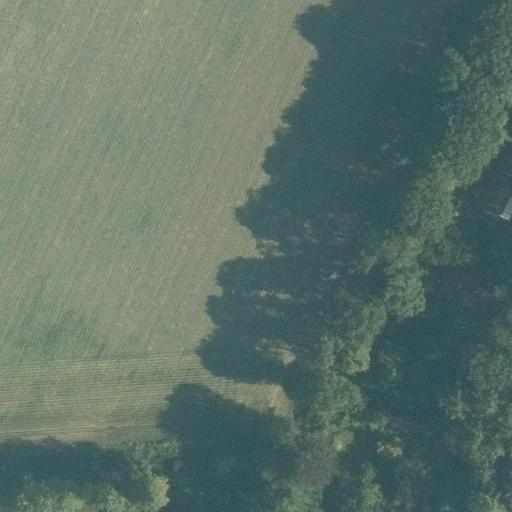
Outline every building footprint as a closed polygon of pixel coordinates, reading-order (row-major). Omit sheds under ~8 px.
[(493,94),(511,101),(511,87),(498,82),(493,94)] [(500,211),(509,216),(511,211),(511,157),(507,155),(497,173),(493,171),(490,178),(493,180),(480,204),(498,214),(500,211)] [(442,289),(472,306),(480,293),(495,301),(499,293),(511,300),(511,299),(511,291),(504,287),(505,286),(490,277),(486,282),(456,265),(442,289)] [(466,329),(481,339),(487,331),(471,321),(466,329)] [(389,409),(437,429),(445,409),(397,390),(389,409)] [(447,428),(454,432),(464,410),(450,404),(447,410),(453,413),(447,428)] [(452,442),(435,436),(425,463),(442,470),(442,467),(448,468),(456,448),(451,445),(452,442)]
